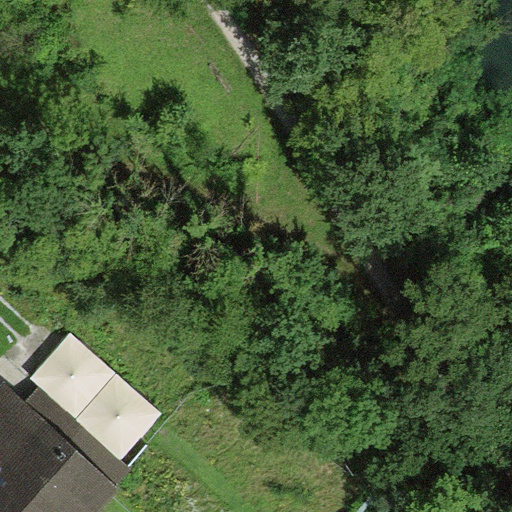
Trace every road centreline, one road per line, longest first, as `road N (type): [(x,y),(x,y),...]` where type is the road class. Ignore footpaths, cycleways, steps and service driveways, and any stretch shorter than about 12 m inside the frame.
road 1 (track): [(200,0),(379,276),(511,458)]
road 2 (track): [(0,142),(47,145),(379,276)]
